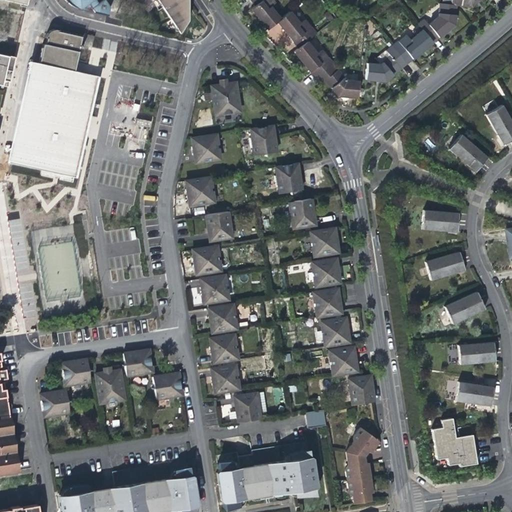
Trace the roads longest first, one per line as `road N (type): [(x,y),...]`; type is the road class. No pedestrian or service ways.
road 1 (residential): [(405,503),(354,148)]
road 2 (residential): [(511,465),(501,411),(501,314),(468,253),(468,213),(480,185),(511,156)]
road 3 (residential): [(46,511),(22,356),(180,332)]
road 4 (residential): [(206,50),(187,82),(163,179),(180,332)]
road 5 (residential): [(511,13),(354,148)]
road 6 (residential): [(180,332),(207,511)]
road 7 (residential): [(34,8),(206,50)]
road 8 (residential): [(354,148),(334,138),(233,27)]
